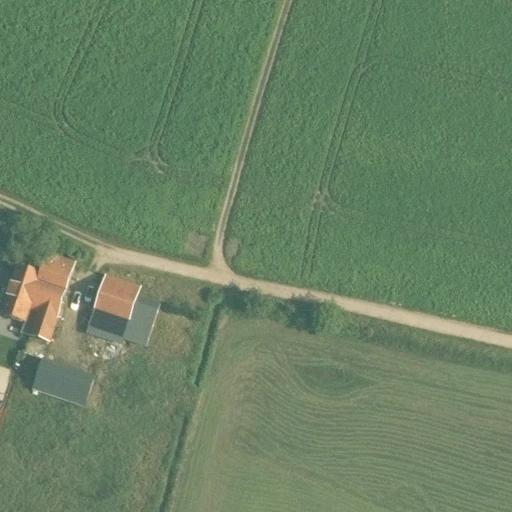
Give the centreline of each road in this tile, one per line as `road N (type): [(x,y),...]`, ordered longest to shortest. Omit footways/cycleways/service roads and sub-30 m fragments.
road 1 (track): [(511,342),(212,278),(64,233)]
road 2 (track): [(212,278),(280,0)]
